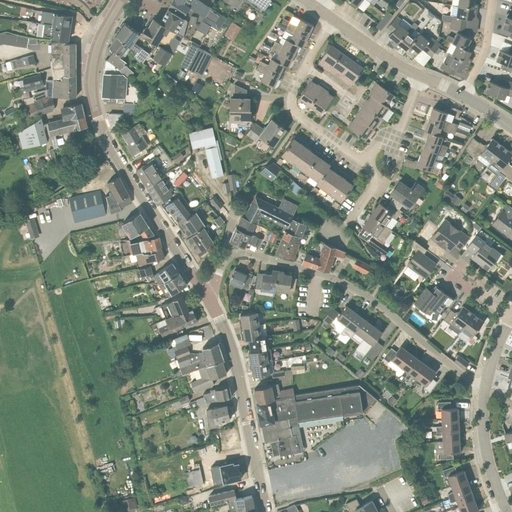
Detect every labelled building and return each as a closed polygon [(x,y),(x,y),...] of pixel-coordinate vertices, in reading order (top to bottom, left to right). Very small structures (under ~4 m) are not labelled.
[(173,0),(168,9),(182,18),(189,8),(192,9),(197,0),(173,0)] [(198,0),(197,0),(192,9),(204,16),(205,17),(209,10),(211,7),(198,0)] [(242,0),(224,0),(237,8),(242,0)] [(267,0),(252,0),(252,1),(263,9),(269,1),(267,0)] [(458,0),(458,6),(477,9),(478,4),(474,3),(474,0),(458,0)] [(452,17),(451,23),(463,24),(464,18),(472,19),(472,13),(476,14),(477,9),(458,6),(456,17),(452,17)] [(189,8),(182,18),(174,31),(177,32),(185,37),(189,40),(204,16),(192,9),(189,8)] [(182,18),(168,9),(160,22),(172,29),(174,31),(182,18)] [(209,10),(205,17),(209,19),(216,23),(220,17),(209,10)] [(34,23),(38,23),(70,28),(72,16),(39,11),(39,13),(36,13),(34,23)] [(390,19),(385,15),(383,17),(380,21),(375,27),(380,31),(390,19)] [(401,20),(397,16),(387,28),(392,32),(388,36),(394,40),(391,43),(395,46),(407,31),(411,25),(403,18),(401,20)] [(511,37),(511,18),(507,17),(503,28),(511,31),(509,37),(511,37)] [(157,43),(160,45),(167,49),(173,52),(179,41),(174,38),(177,32),(174,31),(172,29),(160,22),(154,18),(148,28),(146,27),(142,34),(158,43),(157,43)] [(297,25),(290,22),(288,27),(308,36),(313,25),(300,19),(297,25)] [(137,59),(142,63),(149,53),(134,42),(139,34),(139,33),(125,22),(124,22),(124,23),(123,23),(115,33),(116,33),(115,34),(115,35),(116,35),(129,46),(130,47),(129,48),(131,50),(137,59)] [(241,27),(234,22),(226,35),(233,40),(241,27)] [(418,33),(415,30),(418,26),(414,22),(411,25),(407,31),(395,46),(399,49),(401,46),(406,50),(407,49),(407,48),(415,37),(418,33)] [(51,37),(51,38),(68,40),(70,28),(38,23),(36,34),(51,37)] [(288,27),(279,23),(277,27),(286,31),(288,27)] [(308,36),(288,27),(286,31),(293,34),(290,40),(286,38),(285,39),(299,46),(303,47),(308,36)] [(407,49),(411,51),(413,48),(418,52),(421,48),(426,52),(436,41),(423,31),(420,34),(419,33),(418,33),(415,37),(407,48),(407,49)] [(451,43),(456,45),(457,45),(469,51),(470,51),(469,51),(471,47),(468,45),(471,39),(457,32),(454,38),(448,35),(446,39),(451,42),(451,43)] [(6,33),(0,34),(0,45),(4,44),(26,48),(28,38),(6,34),(6,33)] [(115,51),(107,60),(120,70),(124,75),(127,78),(133,72),(125,65),(127,63),(120,58),(129,46),(116,35),(112,41),(113,42),(109,47),(115,51)] [(275,41),(273,46),(293,56),(299,46),(285,39),(283,44),(275,41)] [(51,41),(51,52),(76,52),(76,44),(66,44),(66,42),(51,41)] [(436,41),(426,52),(431,56),(438,47),(440,45),(436,41)] [(173,53),(167,50),(167,49),(157,43),(150,55),(166,66),(173,53)] [(188,69),(199,47),(191,43),(180,65),(188,69)] [(331,45),(318,63),(329,70),(328,71),(328,72),(342,53),(331,45)] [(457,45),(456,45),(452,55),(469,64),(472,59),(468,58),(471,52),(470,51),(469,51),(457,45)] [(288,67),(293,56),(273,46),(270,50),(278,54),(275,60),(271,58),(271,59),(284,65),(288,67)] [(207,52),(200,48),(188,70),(196,74),(207,52)] [(502,70),(511,72),(511,52),(511,54),(500,50),(496,61),(504,64),(502,70)] [(76,52),(51,52),(51,53),(53,67),(53,68),(76,65),(76,52)] [(340,79),(353,61),(342,53),(328,72),(329,72),(330,71),(331,72),(340,79)] [(469,64),(452,55),(451,55),(448,53),(443,63),(440,68),(453,75),(456,70),(461,72),(464,66),(467,68),(469,64)] [(33,55),(21,58),(23,66),(36,63),(33,55)] [(23,66),(21,58),(10,61),(12,69),(23,66)] [(260,61),(258,66),(279,76),(284,65),(271,59),(268,64),(260,61)] [(124,104),(135,106),(140,91),(133,87),(127,84),(125,84),(124,75),(120,70),(107,60),(105,60),(105,61),(104,67),(102,96),(112,97),(118,97),(117,104),(124,104)] [(351,86),(364,69),(353,61),(340,79),(351,86)] [(62,80),(62,76),(66,76),(66,75),(76,75),(76,65),(53,68),(53,67),(54,77),(53,77),(53,80),(62,80)] [(274,87),(279,76),(258,66),(256,70),(264,74),(261,80),(274,87)] [(43,84),(41,74),(23,78),(25,88),(43,84)] [(62,80),(53,80),(52,97),(54,97),(66,97),(76,97),(76,75),(66,75),(66,76),(62,76),(62,80)] [(511,95),(511,82),(503,79),(501,85),(489,81),(485,93),(504,99),(506,94),(511,95)] [(52,97),(53,80),(46,80),(46,90),(35,92),(32,97),(25,99),(26,105),(47,96),(52,97)] [(299,99),(310,107),(322,89),(311,81),(299,99)] [(369,93),(387,106),(394,96),(377,83),(369,93)] [(247,90),(234,84),(234,98),(230,98),(230,122),(242,122),(242,120),(250,120),(250,109),(249,109),(249,98),(247,98),(247,90)] [(191,90),(198,94),(201,88),(194,85),(191,90)] [(323,88),(322,89),(310,107),(321,114),(333,97),(323,89),(323,88)] [(189,98),(182,93),(177,100),(184,106),(189,98)] [(369,93),(369,94),(368,94),(371,96),(367,102),(365,104),(364,106),(381,119),(389,108),(387,106),(369,93)] [(53,104),(54,97),(52,97),(47,96),(26,105),(31,119),(54,111),(53,104)] [(196,102),(191,107),(196,112),(201,107),(196,102)] [(81,103),(60,108),(62,118),(48,121),(48,123),(84,115),(81,103)] [(107,118),(111,129),(123,122),(123,117),(128,117),(132,115),(135,106),(124,104),(123,115),(120,114),(110,114),(109,116),(109,115),(108,116),(109,116),(107,118)] [(364,106),(363,105),(362,106),(363,107),(356,117),(373,130),(381,119),(364,106)] [(456,130),(458,125),(444,120),(446,113),(433,108),(429,119),(456,130)] [(51,135),(55,135),(77,129),(87,126),(84,115),(48,123),(51,135)] [(41,117),(18,132),(23,148),(51,141),(52,141),(51,135),(48,123),(43,124),(41,117)] [(356,117),(348,128),(365,141),(373,130),(356,117)] [(260,136),(273,146),(285,129),(272,119),(264,130),(260,127),(254,123),(247,134),(255,140),(258,135),(260,136)] [(456,130),(429,119),(424,131),(429,133),(442,138),(443,137),(438,135),(441,129),(448,132),(455,134),(456,130)] [(145,132),(139,123),(130,129),(122,134),(128,144),(129,143),(130,145),(129,146),(135,154),(143,149),(147,146),(140,136),(145,132)] [(206,144),(212,176),(226,174),(216,125),(190,130),(193,147),(206,144)] [(442,138),(429,133),(424,144),(446,152),(448,147),(440,144),(442,138)] [(316,151),(314,153),(297,141),(299,139),(295,136),(276,162),(281,165),(286,158),(302,170),(297,177),(305,182),(310,176),(318,181),(311,191),(315,194),(320,187),(337,199),(332,205),(336,208),(355,182),(351,180),(349,182),(347,181),(332,170),(334,167),(322,159),(323,156),(316,151)] [(479,143),(473,138),(464,150),(477,160),(481,155),(491,162),(503,147),(491,138),(491,139),(491,141),(487,145),(487,144),(485,147),(480,143),(480,142),(479,143)] [(446,152),(424,144),(420,155),(434,161),(437,154),(444,156),(446,152)] [(511,153),(503,147),(491,162),(501,169),(499,172),(505,177),(511,167),(506,163),(511,155),(511,153)] [(174,162),(182,157),(179,151),(171,157),(174,162)] [(437,174),(440,169),(432,166),(434,161),(420,155),(416,166),(420,168),(437,174)] [(155,181),(164,175),(154,159),(136,170),(147,187),(155,182),(155,181)] [(261,172),(266,176),(271,180),(280,169),(275,165),(272,163),(265,166),(261,172)] [(186,177),(182,174),(174,182),(178,186),(186,177)] [(227,175),(228,182),(230,190),(237,189),(234,174),(227,175)] [(148,189),(152,196),(169,185),(164,175),(155,181),(155,182),(147,187),(148,189)] [(110,194),(106,195),(111,213),(121,211),(118,202),(120,201),(129,196),(119,177),(107,182),(111,190),(109,191),(110,194)] [(390,202),(399,209),(404,203),(409,207),(423,188),(415,182),(411,189),(400,181),(390,194),(394,196),(390,202)] [(191,182),(187,186),(190,190),(195,187),(191,182)] [(166,199),(167,198),(165,195),(173,190),(169,185),(152,196),(158,205),(166,199)] [(455,195),(448,190),(443,197),(450,202),(455,195)] [(105,215),(100,192),(70,199),(75,222),(105,215)] [(172,219),(176,224),(194,213),(193,212),(193,213),(181,194),(163,207),(169,215),(171,213),(174,218),(172,219)] [(456,206),(461,199),(455,195),(451,202),(456,206)] [(210,200),(212,202),(218,210),(218,209),(222,206),(222,207),(223,206),(217,198),(215,196),(210,200)] [(242,217),(256,224),(261,215),(287,228),(297,205),(283,198),(277,210),(256,199),(249,212),(246,210),(242,217)] [(397,221),(395,219),(402,211),(399,209),(390,202),(386,207),(379,202),(370,215),(391,229),(397,221)] [(465,203),(461,209),(470,216),(472,213),(468,209),(470,207),(465,203)] [(511,208),(507,204),(492,223),(511,238),(511,237),(511,208)] [(130,237),(140,231),(148,226),(146,223),(144,219),(143,217),(140,213),(141,213),(140,212),(132,218),(122,224),(130,237)] [(188,237),(203,227),(204,227),(194,213),(176,224),(176,225),(184,220),(188,227),(184,230),(183,229),(180,231),(184,236),(185,238),(187,236),(188,237)] [(368,243),(385,255),(389,249),(382,244),(392,231),(391,229),(370,215),(362,226),(370,232),(368,235),(371,238),(369,242),(368,242),(368,243)] [(236,227),(250,234),(251,234),(256,224),(242,217),(241,218),(240,218),(241,218),(240,220),(239,220),(240,220),(237,226),(236,227)] [(34,219),(25,221),(30,239),(39,236),(34,219)] [(285,231),(282,237),(298,243),(305,224),(292,220),(288,232),(285,231)] [(445,220),(431,238),(445,249),(446,247),(452,247),(454,245),(459,248),(468,237),(445,220)] [(476,223),(473,227),(479,231),(482,227),(476,223)] [(148,226),(140,231),(143,236),(154,235),(148,226)] [(254,236),(261,240),(266,230),(259,226),(254,236)] [(212,242),(203,227),(188,237),(186,238),(196,253),(212,242)] [(250,234),(236,227),(229,241),(244,248),(247,242),(258,247),(261,240),(250,234)] [(269,241),(274,243),(278,235),(273,233),(269,241)] [(475,254),(472,258),(488,270),(494,261),(493,260),(496,256),(496,253),(492,250),(493,248),(476,236),(467,248),(475,254)] [(159,237),(130,245),(132,254),(136,253),(142,253),(144,252),(145,254),(151,253),(150,249),(161,247),(159,237)] [(298,243),(282,237),(276,254),(292,260),(298,243)] [(417,251),(407,265),(425,279),(436,265),(423,255),(427,250),(413,240),(410,245),(417,251)] [(333,255),(342,258),(344,252),(326,244),(320,259),(301,253),(300,256),(304,258),(302,264),(328,272),(333,255)] [(138,265),(164,258),(161,247),(150,249),(151,253),(145,254),(144,252),(142,253),(136,253),(132,254),(132,255),(136,254),(138,265)] [(199,251),(202,256),(208,253),(205,248),(199,251)] [(374,257),(377,254),(371,248),(368,250),(374,257)] [(368,266),(356,260),(352,267),(364,274),(368,266)] [(172,263),(158,271),(153,275),(153,273),(150,265),(139,269),(141,277),(145,276),(149,283),(158,282),(158,284),(163,283),(179,273),(172,263)] [(229,282),(240,287),(241,287),(246,289),(251,278),(246,276),(247,275),(234,270),(232,275),(231,277),(229,282)] [(275,292),(275,290),(274,290),(277,273),(276,273),(276,271),(273,270),(272,275),(263,274),(261,290),(275,292)] [(274,290),(275,290),(288,292),(288,289),(294,290),(295,286),(289,285),(291,275),(283,274),(283,272),(276,271),(276,273),(277,273),(274,290)] [(163,283),(158,284),(166,296),(172,294),(172,295),(187,285),(179,273),(163,283)] [(446,305),(448,307),(452,300),(453,300),(454,300),(438,288),(434,294),(426,288),(414,303),(429,315),(433,310),(439,314),(446,305)] [(183,296),(173,300),(172,300),(167,303),(160,305),(165,317),(179,316),(189,311),(183,296)] [(330,325),(332,322),(335,324),(335,329),(340,333),(346,325),(355,313),(346,306),(340,314),(332,308),(323,320),(324,321),(329,325),(330,325)] [(400,306),(395,312),(401,316),(405,310),(400,306)] [(461,329),(473,314),(462,306),(461,306),(462,307),(456,314),(451,310),(443,320),(450,325),(452,322),(461,329)] [(179,316),(165,317),(165,318),(165,319),(157,322),(164,341),(178,335),(175,330),(189,324),(189,325),(198,321),(192,309),(189,311),(179,316)] [(259,325),(257,312),(240,315),(242,322),(242,328),(259,325)] [(351,337),(355,331),(364,319),(355,313),(346,325),(340,333),(343,335),(346,334),(351,337)] [(470,336),(467,341),(472,344),(477,337),(474,335),(483,322),(484,323),(484,322),(483,322),(473,314),(461,329),(470,336)] [(120,321),(120,319),(113,320),(114,328),(121,327),(126,326),(125,320),(120,321)] [(298,319),(292,320),(294,331),(300,330),(298,319)] [(364,338),(373,326),(364,319),(355,331),(364,338)] [(259,325),(242,328),(244,339),(249,338),(249,339),(266,336),(261,337),(259,325)] [(383,345),(376,340),(382,332),(373,326),(364,338),(355,349),(356,350),(358,351),(360,352),(362,353),(363,354),(364,355),(365,354),(373,359),(383,345)] [(266,336),(249,339),(251,351),(249,352),(268,349),(266,336)] [(176,357),(182,374),(198,369),(222,360),(224,360),(218,344),(218,343),(209,346),(201,348),(203,352),(198,354),(190,353),(187,346),(180,348),(174,350),(176,357)] [(397,351),(391,347),(383,358),(389,363),(391,360),(399,366),(409,353),(400,346),(397,351)] [(330,358),(335,351),(329,347),(324,354),(330,358)] [(268,349),(249,352),(250,360),(251,364),(272,361),(270,349),(268,349)] [(346,358),(341,353),(337,357),(343,362),(346,358)] [(404,378),(418,359),(409,353),(399,366),(405,370),(401,375),(404,378)] [(458,356),(454,361),(464,369),(468,364),(458,356)] [(417,379),(427,366),(418,359),(404,378),(408,380),(412,375),(417,379)] [(202,380),(192,385),(195,392),(213,384),(211,379),(226,373),(222,360),(198,369),(202,380)] [(253,377),(272,374),(274,373),(274,372),(272,361),(251,364),(253,376),(253,377)] [(274,372),(274,373),(272,374),(273,378),(292,375),(305,372),(304,365),(290,366),(291,369),(274,372)] [(436,372),(427,366),(417,379),(426,385),(423,388),(429,392),(437,382),(432,378),(436,372)] [(182,375),(180,368),(174,371),(176,377),(182,375)] [(355,374),(360,378),(364,373),(360,368),(355,374)] [(292,395),(294,394),(293,388),(279,391),(278,384),(254,389),(257,402),(292,395)] [(357,385),(294,394),(292,395),(292,396),(293,404),(290,405),(293,416),(260,423),(261,427),(262,427),(266,443),(271,442),(274,456),(279,455),(292,452),(289,436),(291,436),(288,422),(294,421),(361,408),(365,411),(375,399),(359,385),(357,385)] [(213,401),(217,400),(232,397),(229,386),(215,389),(210,390),(211,392),(203,394),(204,397),(188,403),(190,409),(206,403),(213,401)] [(391,394),(386,390),(382,395),(387,399),(391,394)] [(188,395),(178,399),(181,404),(190,400),(188,395)] [(292,395),(257,402),(259,411),(258,411),(260,423),(293,416),(290,405),(293,404),(292,396),(292,395)] [(397,400),(392,396),(388,400),(393,405),(397,400)] [(442,420),(458,419),(458,408),(451,408),(450,402),(437,402),(438,409),(441,409),(442,420)] [(218,427),(217,422),(230,419),(229,418),(231,417),(230,413),(228,413),(227,405),(217,407),(211,408),(206,409),(209,428),(218,427)] [(436,431),(459,430),(458,419),(442,420),(442,426),(436,427),(436,431)] [(443,442),(459,441),(459,430),(436,431),(436,434),(436,435),(443,435),(443,442)] [(453,452),(460,452),(459,441),(443,442),(443,452),(440,452),(440,459),(453,459),(453,452)] [(202,461),(186,464),(190,484),(205,482),(202,461)] [(233,463),(219,465),(220,467),(216,468),(219,486),(224,486),(223,482),(241,478),(241,477),(242,476),(241,471),(240,471),(238,464),(233,465),(233,463)] [(452,486),(467,480),(463,470),(457,472),(454,465),(442,470),(445,477),(448,476),(452,486)] [(449,498),(471,491),(467,480),(452,486),(454,491),(448,494),(449,498)] [(252,495),(236,499),(234,490),(224,492),(208,495),(210,504),(228,501),(229,505),(230,511),(237,510),(237,511),(240,511),(255,509),(252,495)] [(471,491),(449,498),(451,503),(457,500),(459,506),(474,501),(471,491)] [(426,495),(420,497),(422,504),(428,502),(426,495)] [(137,507),(135,497),(121,500),(123,510),(137,507)] [(356,499),(347,504),(350,511),(351,511),(355,511),(376,511),(378,511),(372,501),(360,507),(356,499)] [(474,501),(459,506),(461,511),(476,511),(478,511),(474,501)]
